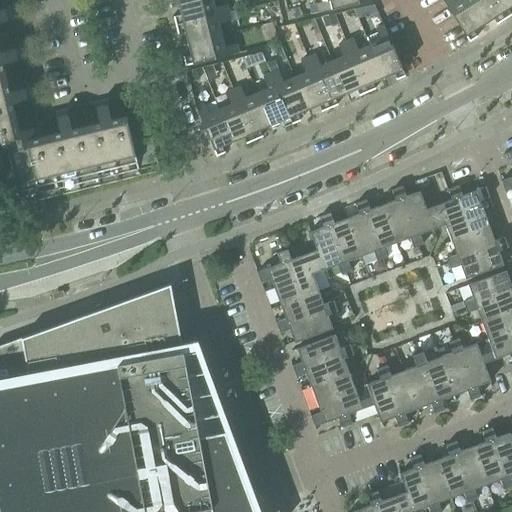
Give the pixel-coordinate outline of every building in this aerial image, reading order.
[(0,0),(0,35),(15,32),(15,30),(17,29),(15,22),(8,18),(7,18),(4,9),(5,9),(10,2),(9,0),(0,0)] [(174,16),(176,24),(229,11),(227,3),(216,6),(214,0),(189,0),(179,3),(181,14),(174,16)] [(325,0),(325,1),(310,4),(312,13),(365,0),(325,0)] [(484,23),(469,0),(444,0),(470,41),(478,36),(474,29),(484,23)] [(469,0),(484,23),(494,17),(497,23),(505,18),(493,0),(469,0)] [(511,0),(493,0),(505,18),(511,13),(508,8),(511,5),(511,0)] [(377,10),(375,4),(355,9),(359,18),(377,10)] [(304,14),(301,5),(288,10),(291,18),(304,14)] [(186,31),(188,42),(223,34),(220,22),(231,19),(229,11),(176,24),(178,33),(186,31)] [(338,23),(335,13),(320,17),(323,27),(338,23)] [(367,37),(370,44),(384,76),(395,72),(397,79),(406,75),(385,25),(377,28),(378,32),(367,37)] [(0,35),(0,77),(25,72),(24,70),(26,69),(25,61),(17,58),(16,58),(14,49),(15,49),(20,42),(18,34),(16,35),(15,32),(0,35)] [(223,34),(188,42),(191,54),(184,55),(186,64),(239,52),(237,43),(225,46),(223,34)] [(354,38),(347,41),(368,91),(376,88),(373,81),(384,76),(370,44),(359,49),(354,38)] [(344,55),(333,60),(346,92),(357,88),(360,95),(368,91),(347,41),(339,44),(344,55)] [(317,53),(309,57),(330,107),(338,104),(336,97),(346,92),(333,60),(321,65),(317,53)] [(306,71),(295,76),(309,108),(319,104),(322,110),(330,107),(309,57),(302,60),(306,71)] [(274,60),(268,63),(272,72),(278,70),(274,60)] [(208,79),(217,75),(213,65),(204,69),(208,79)] [(200,78),(196,69),(188,73),(192,81),(200,78)] [(279,69),(272,73),(293,123),(301,120),(298,113),(309,108),(295,76),(284,81),(279,69)] [(0,77),(0,119),(34,111),(34,109),(36,108),(34,101),(27,97),(26,97),(24,88),(29,81),(28,74),(25,74),(25,72),(0,77)] [(269,87),(258,92),(271,124),(282,120),(285,126),(293,123),(272,73),(264,76),(269,87)] [(242,85),(234,89),(255,139),(263,135),(261,129),(271,124),(258,92),(246,96),(242,85)] [(231,103),(220,108),(234,140),(244,136),(247,142),(255,139),(234,89),(226,92),(231,103)] [(124,96),(121,97),(140,173),(160,168),(144,102),(139,104),(137,95),(131,92),(123,94),(124,96)] [(84,106),(81,106),(100,183),(140,173),(121,97),(119,97),(118,95),(111,97),(107,103),(107,104),(98,106),(91,102),(83,104),(84,106)] [(234,140),(220,108),(209,112),(204,101),(196,105),(217,155),(226,151),(223,145),(234,140)] [(61,131),(48,134),(62,192),(100,183),(81,106),(79,107),(79,105),(71,106),(67,114),(68,114),(57,117),(61,131)] [(34,111),(0,119),(0,204),(1,207),(62,192),(48,134),(36,137),(33,128),(34,128),(39,121),(37,113),(35,114),(34,111)] [(511,187),(511,175),(501,180),(505,190),(511,187)] [(427,177),(418,181),(420,188),(429,184),(427,177)] [(396,199),(383,204),(397,242),(410,237),(415,235),(401,197),(406,195),(403,185),(392,189),(396,199)] [(452,198),(427,208),(434,228),(446,224),(452,241),(471,234),(457,196),(462,194),(459,185),(448,188),(452,198)] [(486,186),(462,194),(457,196),(471,234),(490,227),(480,200),(490,196),(486,186)] [(420,190),(406,195),(401,197),(415,235),(410,237),(414,247),(424,243),(421,233),(434,228),(427,208),(420,190)] [(360,212),(347,217),(361,255),(374,250),(379,248),(365,210),(370,208),(367,199),(356,202),(360,212)] [(383,204),(370,208),(365,210),(379,248),(374,250),(378,260),(388,256),(385,246),(397,242),(383,204)] [(310,231),(317,249),(325,269),(338,264),(343,262),(329,224),(334,222),(331,212),(320,216),(324,226),(310,231)] [(347,217),(334,222),(329,224),(343,262),(338,264),(342,273),(352,270),(349,260),(361,255),(347,217)] [(452,241),(457,254),(459,259),(497,245),(499,250),(509,246),(505,236),(495,239),(490,227),(471,234),(452,241)] [(459,259),(457,254),(447,257),(451,268),(461,264),(466,278),(504,264),(499,250),(497,245),(459,259)] [(278,252),(281,262),(286,260),(300,297),(319,290),(313,273),(325,269),(317,249),(292,258),(288,248),(278,252)] [(271,278),(281,305),(300,297),(286,260),(281,262),(258,271),(261,281),(271,278)] [(468,283),(473,297),(475,302),(511,288),(511,282),(511,283),(506,269),(468,283)] [(171,283),(0,344),(0,466),(8,511),(255,511),(251,501),(250,498),(249,494),(225,430),(199,435),(182,339),(171,283)] [(477,308),(482,321),(501,313),(511,309),(511,288),(475,302),(473,297),(463,301),(467,311),(477,308)] [(281,305),(286,317),(288,323),(326,308),(328,314),(338,310),(334,299),(324,303),(319,290),(300,297),(281,305)] [(288,323),(286,317),(276,321),(280,331),(290,328),(295,342),(333,327),(328,314),(326,308),(288,323)] [(511,309),(501,313),(511,343),(511,309)] [(488,338),(477,342),(484,362),(510,353),(511,358),(511,343),(501,313),(482,321),(488,338)] [(297,347),(302,361),(304,366),(342,352),(344,357),(354,354),(350,343),(340,347),(335,333),(297,347)] [(453,351),(440,356),(454,394),(467,389),(472,387),(458,349),(463,347),(459,337),(449,341),(453,351)] [(477,342),(463,347),(458,349),(472,387),(467,389),(471,399),(481,395),(477,385),(491,380),(484,362),(477,342)] [(417,364),(404,369),(418,407),(431,403),(436,401),(422,363),(427,361),(423,351),(413,355),(417,364)] [(306,371),(311,384),(330,377),(349,370),(344,357),(342,352),(304,366),(302,361),(293,365),(296,375),(306,371)] [(440,356),(427,361),(422,363),(436,401),(431,403),(435,412),(445,409),(441,399),(454,394),(440,356)] [(381,378),(367,383),(375,403),(381,421),(395,416),(400,414),(386,376),(391,374),(388,364),(377,368),(381,378)] [(404,369),(391,374),(386,376),(400,414),(395,416),(399,426),(409,422),(405,412),(418,407),(404,369)] [(344,415),(339,417),(342,426),(353,422),(349,413),(375,403),(367,383),(356,387),(349,370),(330,377),(344,415)] [(315,425),(339,417),(344,415),(330,377),(311,384),(321,411),(311,415),(315,425)] [(486,440),(473,445),(487,483),(500,479),(505,477),(491,438),(496,436),(493,427),(482,431),(486,440)] [(511,436),(510,431),(496,436),(491,438),(505,477),(500,479),(504,488),(511,485),(511,478),(511,475),(511,474),(511,436)] [(450,454),(437,459),(451,497),(464,492),(469,490),(455,452),(460,450),(457,440),(446,444),(450,454)] [(473,445),(460,450),(455,452),(469,490),(464,492),(468,502),(478,498),(475,488),(487,483),(473,445)] [(400,472),(407,490),(415,510),(428,505),(433,503),(419,465),(424,463),(421,453),(410,457),(414,467),(400,472)] [(437,459),(424,463),(419,465),(433,503),(428,505),(430,511),(440,511),(442,511),(439,501),(451,497),(437,459)] [(368,494),(371,504),(377,502),(380,511),(410,511),(415,510),(407,490),(382,500),(378,490),(368,494)] [(380,511),(377,502),(371,504),(348,511),(380,511)]
